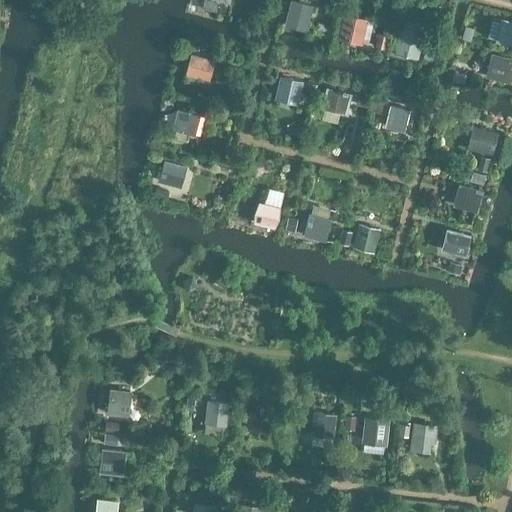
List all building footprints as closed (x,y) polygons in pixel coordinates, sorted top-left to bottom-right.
[(294,0),(287,0),(282,24),(310,31),(316,5),(294,0)] [(344,10),(338,37),(364,42),(369,15),(344,10)] [(390,41),(396,20),(373,13),(367,34),(390,41)] [(511,43),(511,17),(503,16),(497,40),(511,43)] [(394,51),(421,56),(427,27),(400,22),(394,51)] [(186,71),(211,78),(217,57),(192,50),(186,71)] [(511,79),(511,56),(491,51),(486,73),(511,79)] [(281,72),(275,97),(300,102),(305,78),(281,72)] [(328,105),(334,84),(312,77),(305,98),(328,105)] [(377,97),(375,111),(387,112),(389,99),(377,97)] [(389,101),(386,121),(393,122),(391,136),(409,138),(413,104),(389,101)] [(199,111),(174,104),(168,125),(193,131),(199,111)] [(495,154),(499,127),(472,123),(468,149),(495,154)] [(185,165),(162,159),(156,181),(179,187),(185,165)] [(474,170),(471,179),(461,176),(453,202),(477,210),(489,175),(474,170)] [(276,194),(250,188),(245,208),(270,215),(276,194)] [(326,238),(333,216),(310,209),(303,231),(326,238)] [(379,217),(354,210),(348,231),(373,238),(379,217)] [(454,221),(429,215),(423,235),(448,242),(454,221)] [(127,371),(105,369),(102,389),(124,392),(127,371)] [(238,393),(238,419),(263,419),(263,393),(238,393)] [(207,397),(206,421),(229,422),(230,398),(207,397)] [(311,430),(336,435),(340,411),(315,407),(311,430)] [(352,408),(352,434),(378,434),(378,408),(352,408)] [(413,419),(412,448),(437,449),(439,420),(413,419)] [(100,469),(124,473),(128,449),(104,445),(100,469)] [(176,498),(175,511),(201,511),(201,498),(176,498)] [(238,501),(238,511),(262,511),(263,502),(238,501)] [(283,501),(282,511),(308,511),(308,501),(283,501)] [(75,503),(75,511),(100,511),(101,503),(75,503)]
